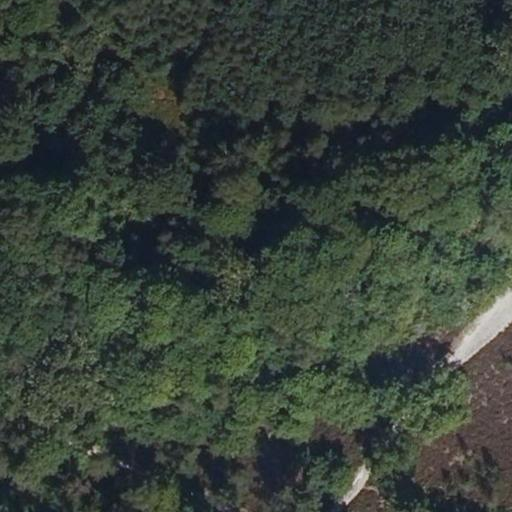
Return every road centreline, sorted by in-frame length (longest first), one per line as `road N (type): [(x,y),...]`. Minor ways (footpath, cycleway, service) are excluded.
road 1 (track): [(511,277),(329,511)]
road 2 (track): [(222,511),(155,456),(0,405)]
road 3 (track): [(511,499),(369,452)]
